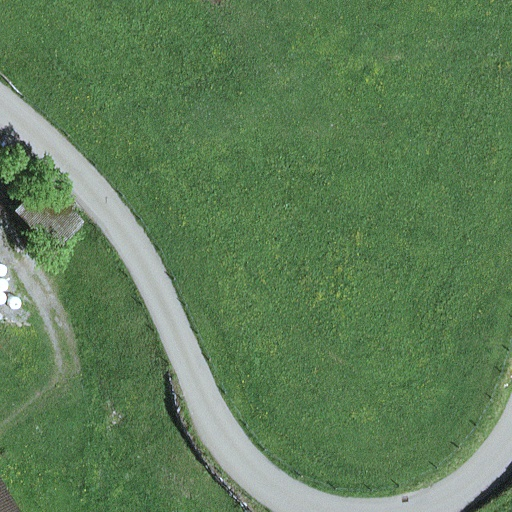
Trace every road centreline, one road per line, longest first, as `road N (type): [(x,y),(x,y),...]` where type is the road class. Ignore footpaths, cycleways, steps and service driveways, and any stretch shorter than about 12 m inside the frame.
road 1 (tertiary): [(0,102),(115,217),(162,298),(233,458),(265,488),(311,511)]
road 2 (track): [(74,511),(75,444),(64,385)]
